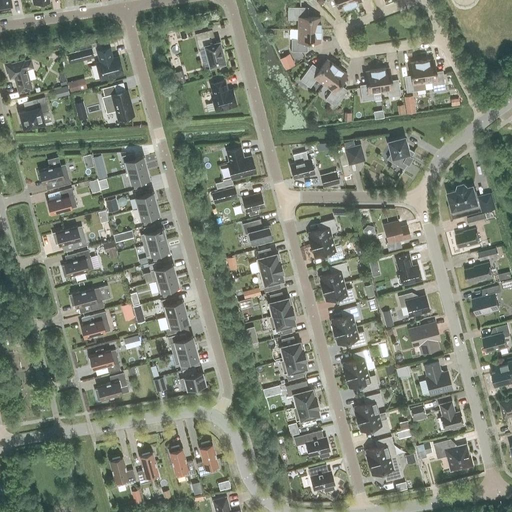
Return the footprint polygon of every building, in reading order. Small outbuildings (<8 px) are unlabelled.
[(350,6),(347,0),(334,0),(339,10),(343,8),(343,9),(350,6)] [(298,29),(320,30),(321,22),(320,22),(320,17),(305,17),(306,7),(288,7),(288,19),(298,20),(298,29)] [(320,37),(320,30),(298,29),(297,39),(291,39),(291,51),(305,51),(305,42),(320,42),(320,37)] [(211,43),(208,31),(195,34),(199,47),(204,46),(210,66),(216,64),(217,66),(224,64),(223,63),(225,62),(219,40),(218,41),(211,43)] [(91,48),(78,51),(81,60),(94,57),(91,48)] [(115,75),(122,73),(118,57),(112,59),(109,48),(97,51),(100,62),(96,63),(101,79),(109,77),(115,76),(115,75)] [(289,53),(280,58),(285,69),(295,64),(289,53)] [(316,79),(324,85),(337,66),(331,62),(327,59),(318,71),(310,66),(300,80),(310,87),(316,79)] [(429,59),(421,60),(425,83),(432,82),(433,92),(446,90),(443,73),(436,74),(434,59),(429,60),(429,59)] [(32,89),(26,69),(31,68),(32,65),(31,62),(29,60),(24,61),(24,60),(11,63),(10,62),(4,64),(7,73),(8,72),(9,78),(12,78),(12,77),(15,78),(15,79),(18,93),(32,89)] [(404,78),(406,92),(426,89),(425,83),(421,60),(414,62),(409,63),(411,77),(404,78)] [(343,71),(337,66),(324,85),(331,90),(325,99),(335,106),(346,92),(338,86),(347,74),(343,71)] [(384,68),(377,69),(380,92),(387,91),(388,97),(401,95),(399,81),(391,82),(389,68),(384,68)] [(373,93),(380,92),(377,69),(370,70),(370,71),(365,71),(367,86),(360,87),(362,101),(374,99),(373,93)] [(82,90),(79,79),(67,82),(70,93),(82,90)] [(211,83),(214,94),(211,95),(216,110),(236,104),(232,89),(227,91),(224,80),(211,83)] [(69,94),(67,85),(60,87),(63,96),(69,94)] [(104,96),(111,94),(118,119),(134,115),(127,90),(116,93),(114,85),(102,88),(104,96)] [(413,95),(404,96),(406,107),(415,106),(413,95)] [(20,123),(22,123),(24,128),(34,125),(35,127),(44,124),(41,112),(48,110),(44,97),(31,100),(34,109),(17,113),(20,123)] [(397,105),(399,114),(405,113),(404,104),(397,105)] [(411,157),(414,152),(414,151),(413,152),(407,148),(404,136),(387,141),(391,153),(387,159),(404,168),(401,173),(401,174),(407,164),(408,164),(412,158),(411,157)] [(349,164),(362,160),(358,145),(345,149),(349,164)] [(227,162),(232,179),(256,172),(251,155),(243,158),(240,147),(226,151),(229,161),(227,162)] [(143,156),(134,158),(133,152),(121,156),(126,173),(128,172),(146,167),(143,156)] [(111,175),(104,153),(96,156),(103,178),(111,175)] [(85,163),(92,161),(90,154),(83,156),(85,163)] [(56,180),(58,186),(70,183),(65,164),(60,165),(57,156),(47,159),(50,168),(39,170),(42,183),(56,180)] [(289,164),(293,179),(306,175),(307,176),(315,174),(311,158),(289,164)] [(146,167),(128,172),(131,183),(132,182),(134,188),(140,187),(138,181),(149,178),(146,167)] [(322,181),(323,187),(339,182),(336,172),(328,174),(330,179),(322,181)] [(100,190),(96,179),(89,181),(92,192),(100,190)] [(482,211),(495,208),(491,193),(476,197),(473,186),(468,187),(464,183),(458,185),(457,190),(448,193),(453,209),(480,202),(482,211)] [(59,191),(61,197),(47,201),(51,214),(71,208),(76,206),(71,187),(59,191)] [(234,187),(211,193),(214,203),(237,197),(234,187)] [(138,208),(156,203),(153,192),(142,195),(140,189),(135,191),(136,197),(135,197),(138,208)] [(265,206),(261,193),(242,198),(245,211),(248,211),(249,216),(258,213),(257,208),(265,206)] [(109,198),(111,210),(121,209),(120,197),(109,198)] [(156,203),(138,208),(141,219),(142,218),(144,224),(149,223),(148,217),(159,214),(156,203)] [(104,210),(98,212),(101,222),(107,220),(104,210)] [(484,213),(467,218),(469,226),(486,221),(484,213)] [(311,245),(332,239),(331,232),(337,230),(333,218),(320,222),(322,229),(307,233),(311,245)] [(249,232),(252,245),(271,240),(270,234),(272,234),(270,226),(262,228),(259,219),(243,224),(246,233),(249,232)] [(388,251),(402,247),(400,239),(410,237),(407,225),(400,227),(398,221),(383,225),(388,242),(386,242),(388,251)] [(140,234),(143,245),(166,239),(163,228),(156,230),(155,224),(143,227),(145,233),(140,234)] [(376,232),(374,226),(367,224),(362,229),(364,236),(371,238),(376,232)] [(74,248),(86,245),(82,226),(77,227),(76,227),(59,231),(56,232),(56,235),(53,235),(55,243),(58,242),(59,245),(73,241),(74,248)] [(467,246),(479,242),(476,228),(464,231),(464,232),(455,234),(459,247),(467,245),(467,246)] [(143,245),(146,256),(152,254),(154,260),(159,259),(158,253),(168,250),(166,239),(143,245)] [(334,245),(332,239),(311,245),(314,257),(328,253),(330,260),(343,256),(340,244),(334,245)] [(117,255),(113,241),(103,244),(105,252),(108,251),(110,257),(117,255)] [(496,247),(478,252),(480,260),(498,256),(496,247)] [(255,259),(259,272),(280,266),(279,260),(277,260),(276,254),(271,255),(270,248),(258,251),(260,258),(255,259)] [(65,265),(61,266),(63,274),(67,273),(68,276),(88,270),(93,268),(88,249),(76,252),(78,259),(64,263),(65,265)] [(402,284),(421,279),(417,265),(412,266),(408,254),(395,257),(399,270),(398,270),(399,277),(398,278),(399,282),(401,282),(402,284)] [(230,256),(232,269),(241,268),(239,255),(230,256)] [(368,259),(370,268),(378,266),(376,258),(368,259)] [(175,275),(172,264),(161,267),(160,261),(154,263),(156,269),(150,270),(153,282),(155,281),(175,275)] [(322,288),(344,282),(342,276),(348,274),(345,262),(332,265),(334,272),(319,276),(322,288)] [(492,276),(489,262),(474,266),(474,267),(465,269),(468,282),(477,279),(478,280),(492,276)] [(280,266),(259,272),(262,284),(263,284),(264,291),(280,287),(278,280),(282,279),(281,273),(282,272),(280,266)] [(155,281),(158,291),(162,291),(163,296),(169,295),(167,289),(178,286),(175,275),(155,281)] [(346,289),(344,282),(322,288),(325,300),(340,296),(342,303),(355,300),(352,288),(346,289)] [(72,294),(73,297),(69,298),(71,306),(75,305),(76,307),(90,303),(91,310),(104,306),(102,299),(111,297),(108,285),(93,289),(93,288),(72,294)] [(499,308),(495,293),(500,292),(499,285),(485,288),(487,295),(472,299),(476,314),(483,312),(484,314),(488,314),(492,311),(492,310),(499,308)] [(268,316),(292,310),(290,304),(289,304),(287,298),(283,299),(281,292),(269,295),(271,302),(267,303),(270,315),(268,316)] [(409,315),(429,310),(425,295),(412,299),(410,292),(398,296),(400,307),(406,305),(409,315)] [(160,300),(165,317),(185,311),(182,300),(176,302),(174,296),(160,300)] [(132,309),(130,303),(121,305),(123,311),(132,309)] [(137,306),(141,321),(146,320),(142,305),(137,306)] [(330,320),(334,332),(355,326),(354,319),(360,317),(356,305),(343,309),(345,316),(330,320)] [(292,310),(268,316),(272,329),(278,327),(280,334),(292,331),(290,324),(294,323),(292,317),(294,316),(292,310)] [(105,311),(93,314),(94,321),(81,324),(84,337),(105,332),(105,331),(110,330),(105,311)] [(165,317),(168,327),(171,327),(173,333),(179,331),(177,325),(188,322),(185,311),(165,317)] [(385,320),(387,328),(394,326),(392,319),(385,320)] [(439,338),(435,323),(411,329),(409,332),(412,343),(415,345),(422,343),(423,350),(426,351),(435,348),(436,346),(435,339),(439,338)] [(486,352),(507,346),(504,337),(510,335),(507,324),(495,327),(497,333),(483,337),(486,352)] [(355,326),(334,332),(337,344),(351,340),(353,347),(366,343),(363,331),(357,333),(355,326)] [(170,342),(172,353),(195,347),(192,336),(187,338),(185,332),(174,335),(175,341),(170,342)] [(138,334),(130,336),(133,347),(141,344),(138,334)] [(280,360),(304,354),(302,348),(301,348),(299,342),(295,343),(293,336),(281,339),(283,346),(279,347),(282,359),(280,360)] [(385,355),(392,353),(389,341),(382,343),(385,355)] [(195,347),(172,353),(175,364),(181,363),(183,369),(194,365),(193,359),(198,358),(195,347)] [(108,371),(120,368),(115,349),(110,351),(110,350),(104,352),(103,349),(95,351),(96,354),(89,356),(93,369),(107,365),(108,371)] [(342,363),(345,375),(367,369),(365,363),(371,361),(368,349),(355,352),(357,359),(342,363)] [(304,354),(280,360),(283,373),(286,373),(288,380),(303,375),(302,368),(306,367),(304,361),(305,360),(304,354)] [(511,361),(503,363),(496,365),(497,371),(492,372),(495,384),(511,380),(511,361)] [(452,388),(447,371),(441,373),(438,362),(424,365),(427,377),(425,377),(429,394),(432,393),(432,394),(439,392),(439,391),(452,388)] [(367,369),(345,375),(348,387),(363,383),(365,390),(378,387),(375,375),(369,376),(367,369)] [(98,400),(122,394),(122,393),(129,391),(123,372),(109,376),(111,382),(97,386),(98,389),(95,389),(98,400)] [(202,372),(179,378),(182,390),(191,387),(192,389),(197,387),(197,386),(205,384),(202,372)] [(166,389),(163,376),(153,379),(156,391),(166,389)] [(292,407),(316,401),(315,395),(313,395),(311,389),(308,390),(306,380),(285,385),(288,396),(292,395),(295,406),(292,407)] [(357,419),(379,413),(377,406),(383,405),(380,392),(366,396),(368,403),(354,407),(357,419)] [(511,398),(500,402),(504,418),(511,415),(511,423),(511,424),(511,425),(511,398)] [(316,401),(292,407),(296,420),(298,420),(300,427),(316,422),(314,415),(318,414),(316,408),(318,407),(316,401)] [(463,424),(460,411),(455,412),(452,401),(439,404),(442,415),(440,416),(444,430),(452,427),(452,429),(459,427),(459,426),(463,424)] [(409,407),(413,420),(426,417),(423,404),(409,407)] [(380,420),(379,413),(357,419),(360,431),(374,427),(376,434),(390,430),(386,418),(380,420)] [(296,445),(306,442),(309,456),(319,453),(320,457),(329,455),(328,451),(329,451),(326,436),(323,437),(321,430),(294,437),(296,445)] [(366,454),(368,462),(396,456),(391,436),(378,439),(380,446),(365,450),(366,454)] [(462,468),(472,465),(469,455),(468,455),(466,444),(450,448),(448,439),(433,443),(437,458),(447,456),(450,470),(461,467),(462,468)] [(432,452),(430,441),(423,443),(425,454),(432,452)] [(209,442),(201,444),(202,447),(199,448),(203,461),(197,463),(200,475),(211,472),(210,467),(218,465),(212,444),(210,445),(209,442)] [(175,472),(177,478),(196,472),(193,460),(186,462),(182,448),(180,449),(179,446),(171,448),(171,451),(169,452),(175,473),(175,472)] [(151,480),(150,475),(158,473),(152,453),(139,456),(143,470),(137,472),(140,483),(151,480)] [(413,453),(407,454),(409,463),(416,462),(413,453)] [(402,476),(396,456),(368,462),(370,470),(371,474),(386,470),(388,480),(402,476)] [(136,481),(133,469),(126,471),(123,457),(109,460),(115,481),(117,486),(136,481)] [(314,490),(324,487),(325,491),(334,489),(333,485),(334,484),(332,475),(330,475),(328,471),(326,464),(308,468),(310,475),(314,490)] [(197,492),(205,491),(204,481),(196,482),(197,492)] [(140,498),(133,495),(129,501),(136,505),(140,498)] [(239,511),(240,511),(235,511),(230,511),(226,496),(212,500),(215,511),(239,511)]
